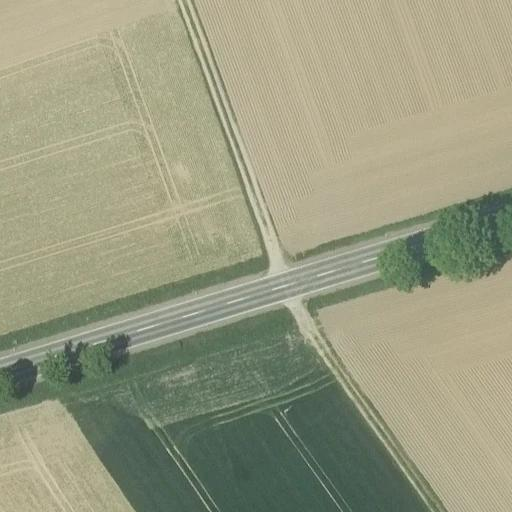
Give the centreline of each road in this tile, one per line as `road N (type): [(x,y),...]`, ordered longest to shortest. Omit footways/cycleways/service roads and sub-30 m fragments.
road 1 (track): [(180,0),(285,289),(436,511)]
road 2 (secondary): [(511,220),(0,376)]
